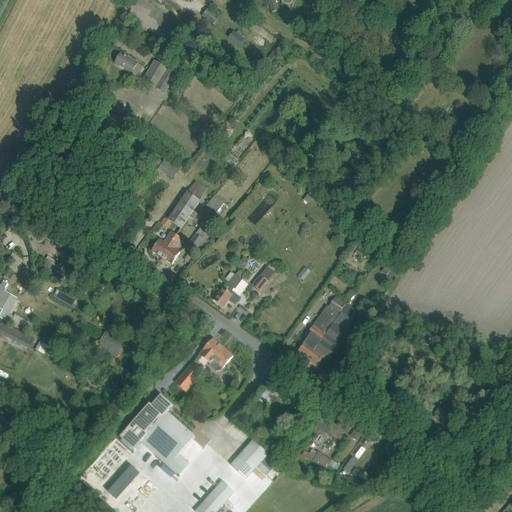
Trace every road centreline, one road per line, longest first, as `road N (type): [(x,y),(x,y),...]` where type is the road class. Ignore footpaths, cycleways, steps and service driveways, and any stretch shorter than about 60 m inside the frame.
road 1 (unclassified): [(278,356),(201,304),(0,198)]
road 2 (track): [(438,511),(416,445),(394,420),(278,356)]
road 3 (unclassified): [(0,186),(102,59),(130,0)]
